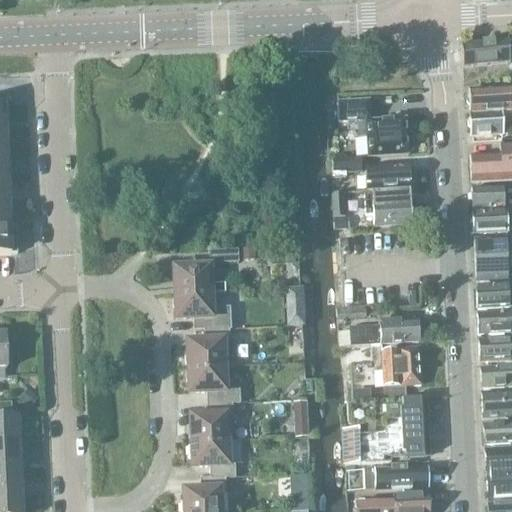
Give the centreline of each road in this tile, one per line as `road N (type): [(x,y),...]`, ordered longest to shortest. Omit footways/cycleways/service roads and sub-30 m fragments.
road 1 (residential): [(466,511),(443,98),(427,20)]
road 2 (tertiary): [(53,35),(427,20)]
road 3 (residential): [(73,511),(100,511),(148,489),(162,457),(165,386),(149,308),(125,290),(62,290)]
road 4 (residential): [(62,290),(53,35)]
road 5 (residential): [(73,511),(62,290)]
